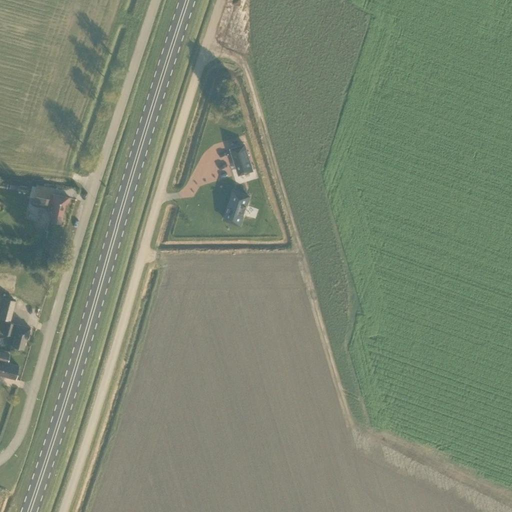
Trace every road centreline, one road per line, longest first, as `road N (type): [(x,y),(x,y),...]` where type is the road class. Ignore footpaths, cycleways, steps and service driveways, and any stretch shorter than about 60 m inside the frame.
road 1 (unclassified): [(62,511),(221,0)]
road 2 (trunk): [(29,511),(187,0)]
road 3 (unclassified): [(155,0),(20,435),(0,459)]
